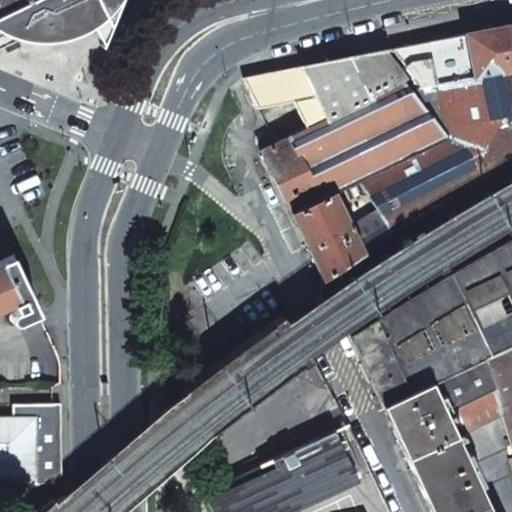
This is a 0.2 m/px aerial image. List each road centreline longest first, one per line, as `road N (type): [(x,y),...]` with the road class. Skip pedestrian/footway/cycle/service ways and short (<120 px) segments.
road 1 (secondary): [(117,138),(85,237),(89,511)]
road 2 (secondary): [(129,511),(125,243),(158,159)]
road 3 (secondary): [(257,13),(226,6),(186,25),(156,52),(117,138)]
road 4 (secondary): [(158,159),(193,78),(242,37),(257,13)]
road 5 (residential): [(0,83),(117,138)]
